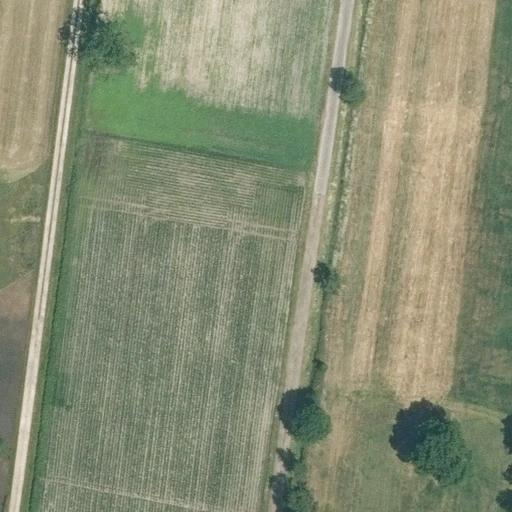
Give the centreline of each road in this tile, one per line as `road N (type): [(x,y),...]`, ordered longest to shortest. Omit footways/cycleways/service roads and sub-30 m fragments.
road 1 (track): [(274,511),(344,0)]
road 2 (track): [(10,511),(78,0)]
